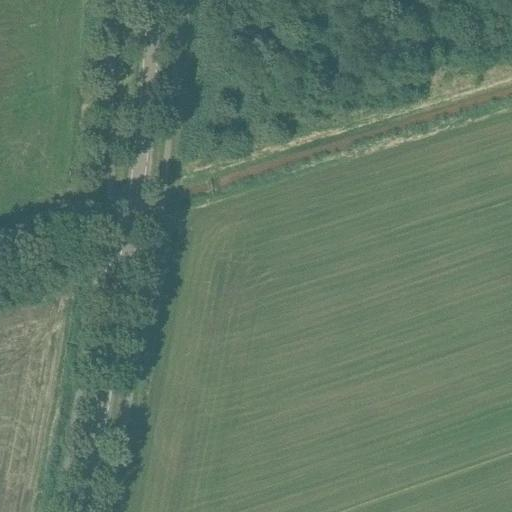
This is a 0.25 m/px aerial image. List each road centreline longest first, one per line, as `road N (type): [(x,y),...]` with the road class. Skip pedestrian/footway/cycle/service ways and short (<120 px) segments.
road 1 (tertiary): [(83,511),(129,241),(154,0)]
road 2 (track): [(156,240),(85,248),(0,275)]
